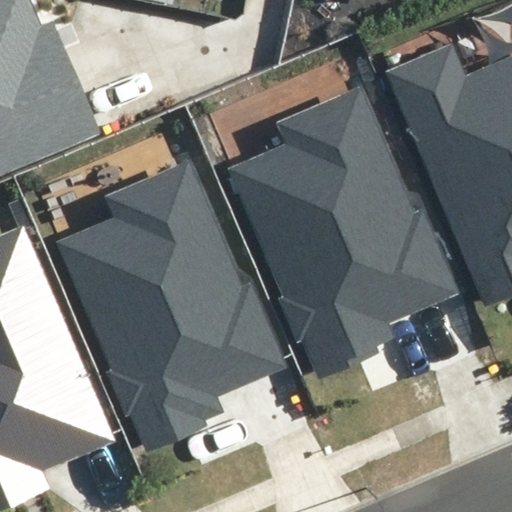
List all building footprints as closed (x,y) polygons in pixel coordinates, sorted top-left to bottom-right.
[(0,0),(0,175),(101,133),(86,96),(53,19),(43,24),(32,0),(0,0)] [(511,56),(466,76),(452,43),(386,71),(487,306),(511,295),(511,56)] [(455,292),(363,81),(271,121),(280,143),(227,166),(284,295),(276,298),(297,344),(303,342),(319,378),(377,352),(373,344),(391,336),(386,322),(455,292)] [(103,194),(112,215),(55,239),(108,366),(104,369),(124,415),(129,413),(145,451),(208,424),(206,419),(227,411),(220,395),(290,366),(251,273),(240,278),(189,158),(103,194)] [(113,439),(22,225),(0,234),(0,508),(50,488),(42,470),(113,439)]
